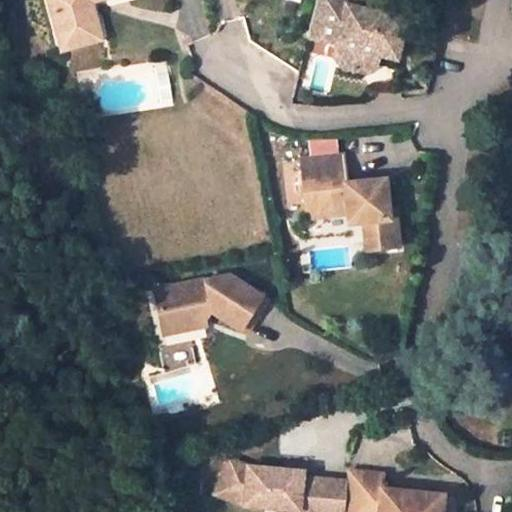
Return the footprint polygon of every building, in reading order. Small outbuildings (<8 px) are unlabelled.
[(43,0),(47,18),(87,11),(86,3),(85,0),(43,0)] [(346,0),(313,0),(305,35),(338,43),(335,56),(342,72),(358,75),(370,68),(372,57),(377,39),(396,42),(401,23),(354,13),(344,10),(346,0)] [(346,0),(344,10),(354,13),(357,0),(346,0)] [(87,11),(47,18),(50,33),(90,25),(87,11)] [(377,39),(372,57),(392,62),(396,42),(377,39)] [(353,211),(367,211),(368,221),(371,249),(404,246),(400,211),(392,212),(389,177),(370,179),(370,186),(362,187),(361,180),(349,181),(346,155),(303,157),(309,215),(353,211)] [(353,211),(354,222),(368,221),(367,211),(353,211)] [(181,308),(183,319),(207,316),(206,303),(213,302),(245,326),(271,293),(233,264),(159,278),(165,311),(181,308)] [(181,308),(165,311),(167,322),(183,319),(181,308)] [(322,511),(322,510),(325,477),(301,475),(302,469),(247,464),(228,458),(217,493),(248,504),(301,509),(300,511),(322,511)] [(386,472),(351,468),(350,479),(347,503),(383,506),(382,511),(444,511),(447,492),(385,486),(386,472)] [(325,477),(322,510),(342,511),(346,511),(347,503),(350,479),(325,477)] [(382,511),(383,506),(347,503),(346,511),(382,511)]
